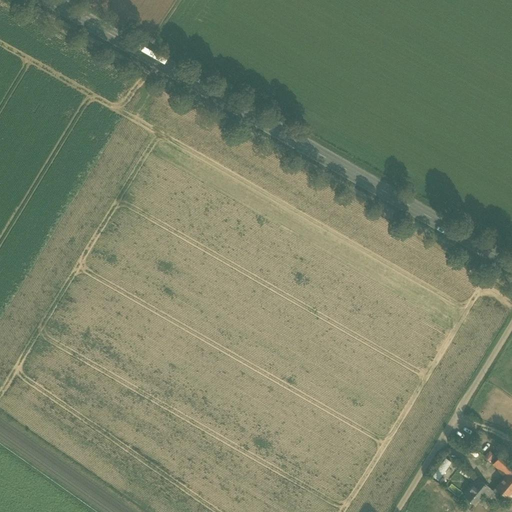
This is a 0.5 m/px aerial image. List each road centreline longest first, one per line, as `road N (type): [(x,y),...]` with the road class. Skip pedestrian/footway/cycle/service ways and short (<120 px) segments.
road 1 (primary): [(44,0),(511,269)]
road 2 (unclassified): [(394,511),(511,325)]
